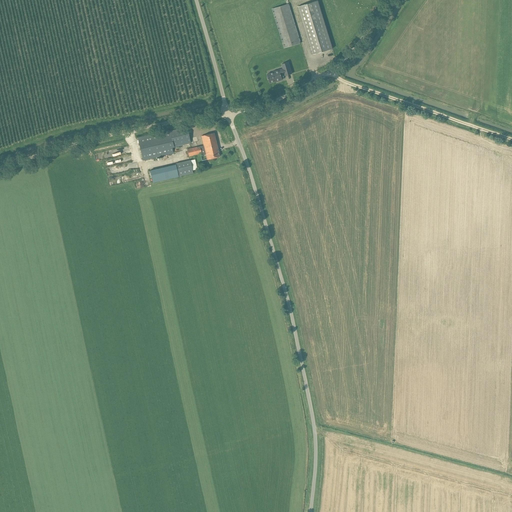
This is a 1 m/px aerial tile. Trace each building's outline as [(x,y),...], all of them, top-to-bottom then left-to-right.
[(332,48),(318,1),(298,7),(312,54),(332,48)] [(300,43),(288,4),(272,9),(284,48),(289,47),(290,49),(296,47),(295,45),(300,43)] [(292,74),(288,62),(281,64),(283,69),(280,70),(273,72),(267,74),(268,77),(268,78),(268,80),(269,80),(270,83),(275,81),(275,82),(283,80),(281,75),(285,74),(285,76),(292,74)] [(191,143),(187,127),(170,131),(137,138),(143,160),(173,153),(172,147),(191,143)] [(220,157),(214,133),(201,136),(204,145),(187,149),(189,156),(201,153),(202,155),(206,154),(207,160),(220,157)] [(172,165),(150,170),(153,183),(193,173),(192,170),(196,169),(194,159),(190,160),(172,164),(172,165)]
